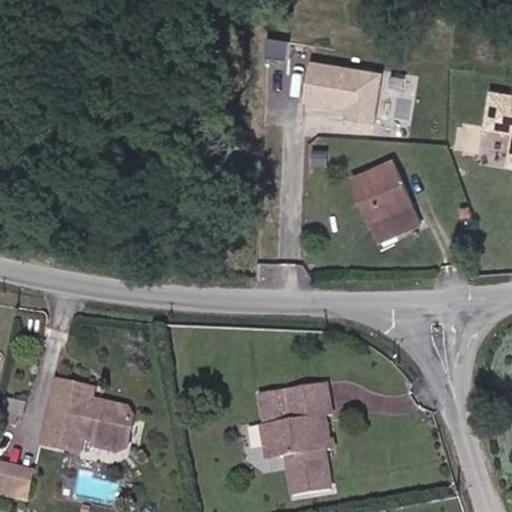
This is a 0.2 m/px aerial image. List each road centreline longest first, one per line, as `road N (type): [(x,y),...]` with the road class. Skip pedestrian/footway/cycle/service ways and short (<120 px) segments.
road 1 (residential): [(457,325),(0,269)]
road 2 (residential): [(505,511),(457,325)]
